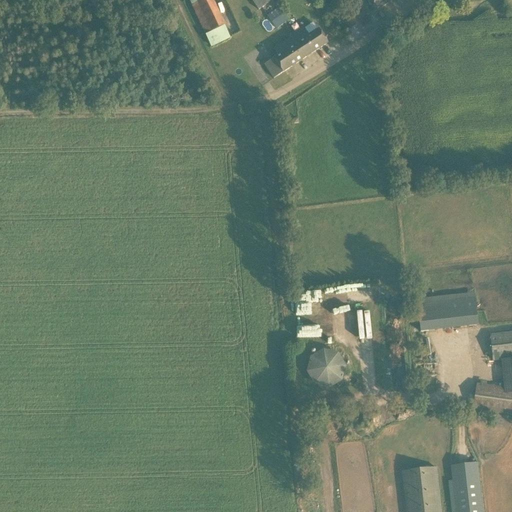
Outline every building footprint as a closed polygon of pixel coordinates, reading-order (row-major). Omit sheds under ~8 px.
[(190,0),(210,48),(232,39),(215,0),(190,0)] [(251,0),(258,11),(274,0),(251,0)] [(392,0),(366,0),(375,12),(392,0)] [(352,5),(338,12),(348,30),(362,23),(352,5)] [(279,8),(267,16),(276,29),(288,21),(279,8)] [(328,43),(322,35),(318,29),(308,36),(303,27),(289,36),(295,45),(264,65),(274,79),(328,43)] [(510,126),(450,132),(451,145),(457,144),(457,147),(468,146),(468,140),(488,138),(489,150),(504,149),(502,134),(511,133),(510,126)] [(424,331),(480,326),(478,293),(421,298),(424,331)] [(511,333),(489,336),(492,362),(500,361),(503,388),(484,385),(484,382),(476,381),(472,411),(511,416),(511,333)] [(341,390),(351,359),(317,347),(307,379),(341,390)] [(482,511),(477,463),(451,466),(453,481),(447,482),(450,511),(482,511)] [(401,472),(405,511),(441,511),(436,468),(401,472)]
